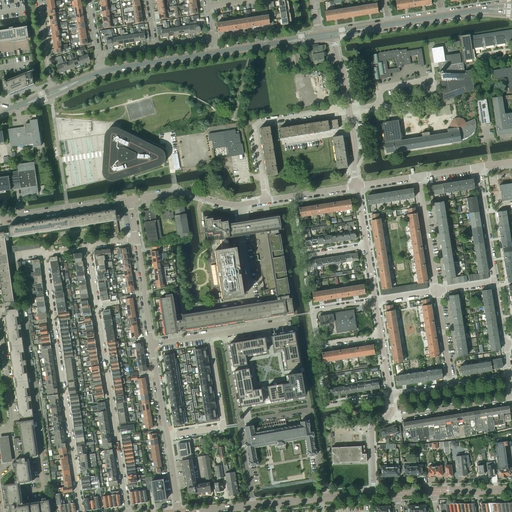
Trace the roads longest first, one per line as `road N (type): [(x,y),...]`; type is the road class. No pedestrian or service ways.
road 1 (residential): [(127,511),(88,246)]
road 2 (residential): [(81,511),(44,253)]
road 3 (tertiary): [(191,511),(374,494)]
road 4 (residential): [(350,109),(254,125),(265,200)]
road 5 (residential): [(374,300),(310,311),(316,345),(380,336)]
road 6 (residential): [(209,335),(224,426),(167,435)]
road 7 (residential): [(129,200),(183,192),(236,205),(265,200)]
road 8 (residential): [(0,220),(129,200)]
road 9 (residential): [(391,413),(511,395)]
